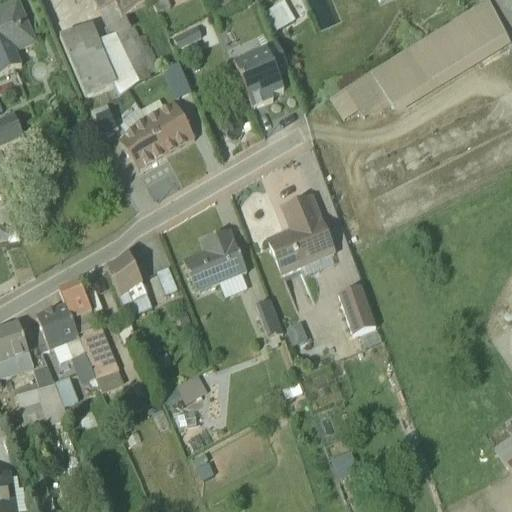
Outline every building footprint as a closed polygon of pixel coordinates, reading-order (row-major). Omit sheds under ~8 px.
[(118,102),(150,89),(122,25),(111,0),(90,0),(103,26),(109,41),(99,45),(91,28),(59,42),(85,101),(113,90),(118,102)] [(112,0),(122,24),(152,11),(147,0),(112,0)] [(147,0),(152,11),(157,22),(170,17),(163,0),(147,0)] [(231,0),(210,10),(217,26),(244,13),(237,0),(231,0)] [(511,66),(511,0),(491,0),(483,4),(488,15),(508,59),(511,66)] [(0,77),(20,70),(14,56),(36,47),(17,3),(0,9),(0,77)] [(281,12),(277,4),(265,12),(269,19),(264,22),(275,42),(294,31),(283,11),(281,12)] [(397,128),(508,59),(488,15),(327,110),(341,132),(359,122),(363,128),(387,113),(397,128)] [(162,83),(139,30),(127,35),(150,89),(162,83)] [(201,47),(196,37),(173,49),(178,59),(201,47)] [(288,81),(276,53),(244,67),(245,69),(232,75),(251,120),(272,111),(271,108),(283,102),(276,86),(288,81)] [(190,103),(177,74),(163,81),(175,110),(190,103)] [(90,117),(102,142),(117,134),(105,110),(90,117)] [(165,167),(193,151),(173,115),(164,120),(158,111),(139,122),(165,167)] [(12,118),(0,123),(0,150),(22,142),(12,118)] [(137,182),(165,167),(138,120),(120,131),(125,142),(118,146),(137,182)] [(335,265),(310,209),(282,221),(291,242),(267,252),(281,287),(300,279),(305,289),(333,277),(329,268),(335,265)] [(7,246),(18,244),(14,235),(12,235),(0,228),(0,241),(6,245),(7,244),(7,246)] [(182,271),(196,304),(245,284),(229,241),(199,254),(202,263),(182,271)] [(141,292),(128,263),(105,273),(118,302),(141,292)] [(169,302),(179,298),(170,277),(160,281),(169,302)] [(102,400),(125,390),(100,330),(97,331),(78,287),(58,295),(94,382),(102,400)] [(118,302),(127,327),(151,317),(141,292),(118,302)] [(359,297),(337,305),(352,349),(359,347),(362,357),(379,351),(359,297)] [(80,389),(94,382),(64,311),(36,321),(48,355),(52,354),(59,369),(69,364),(80,389)] [(282,345),(269,311),(254,317),(267,356),(268,357),(280,352),(278,347),(282,345)] [(116,332),(123,350),(134,345),(127,327),(116,332)] [(0,383),(33,372),(17,328),(0,334),(0,391),(1,391),(0,388),(0,383)] [(511,336),(490,351),(511,384),(511,336)] [(68,423),(46,369),(45,369),(31,374),(35,386),(13,393),(26,436),(27,437),(68,423)] [(54,389),(63,411),(77,405),(68,382),(54,389)] [(196,385),(160,405),(164,413),(174,408),(176,410),(181,408),(184,414),(205,402),(196,385)] [(150,402),(144,389),(131,394),(137,407),(150,402)] [(214,429),(218,430),(219,421),(215,420),(216,415),(221,415),(222,406),(216,405),(218,389),(206,389),(203,429),(214,430),(214,429)] [(511,444),(492,458),(511,486),(511,444)] [(29,452),(20,456),(40,511),(53,511),(38,470),(36,470),(29,452)] [(352,484),(354,481),(346,462),(329,468),(335,489),(352,484)] [(203,463),(190,470),(193,478),(196,477),(202,489),(213,484),(203,463)] [(10,477),(0,478),(0,511),(25,511),(22,493),(18,493),(16,482),(11,483),(10,477)]
